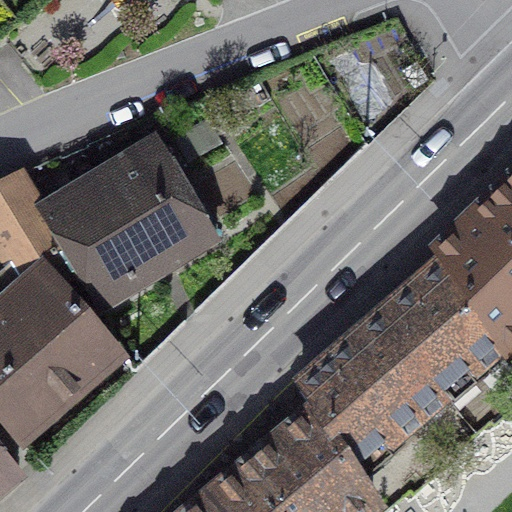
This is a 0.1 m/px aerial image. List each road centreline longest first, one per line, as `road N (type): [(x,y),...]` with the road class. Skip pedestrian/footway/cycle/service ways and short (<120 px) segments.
road 1 (primary): [(511,91),(83,511)]
road 2 (residential): [(0,142),(337,0)]
